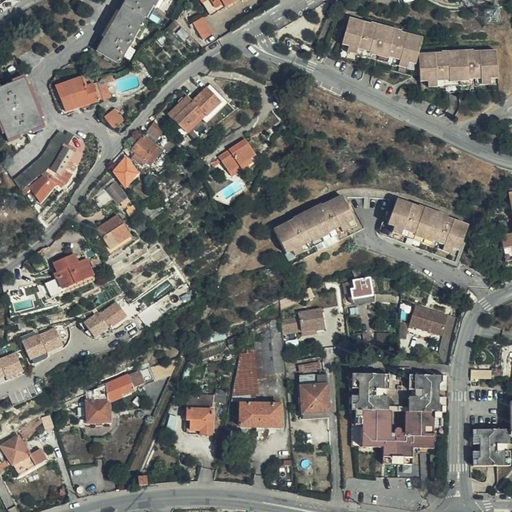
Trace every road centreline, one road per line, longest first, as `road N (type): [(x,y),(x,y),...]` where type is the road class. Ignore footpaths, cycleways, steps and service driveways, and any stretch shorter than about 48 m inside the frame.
road 1 (residential): [(114,148),(98,130),(57,121),(43,79),(111,0)]
road 2 (secondary): [(304,511),(217,498),(92,511)]
road 3 (residential): [(511,292),(475,315),(465,339),(458,482)]
road 4 (residential): [(288,59),(457,138)]
road 5 (residential): [(0,274),(51,234),(114,148)]
road 6 (residential): [(114,148),(180,77),(238,37)]
road 7 (unknown): [(347,511),(324,346)]
